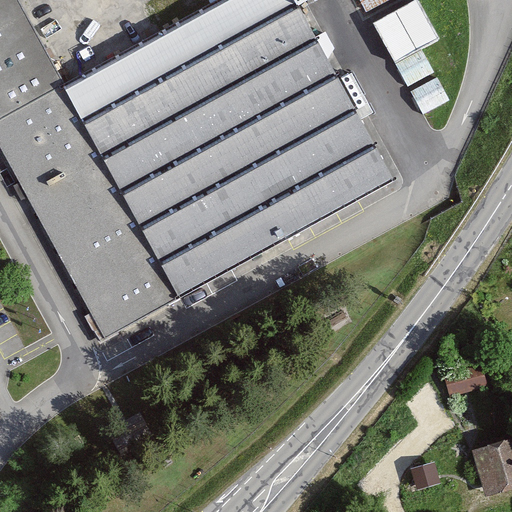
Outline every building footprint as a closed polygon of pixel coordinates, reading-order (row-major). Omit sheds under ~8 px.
[(23,0),(0,0),(0,138),(109,339),(185,298),(406,179),(311,5),(320,0),(232,0),(71,87),(23,0)] [(424,0),(412,0),(377,16),(407,84),(437,71),(425,44),(441,36),(424,0)] [(440,72),(411,87),(424,111),(452,96),(440,72)] [(483,362),(444,373),(450,397),(490,386),(483,362)] [(511,440),(479,449),(492,500),(511,494),(511,440)] [(434,463),(413,469),(419,488),(440,482),(434,463)]
